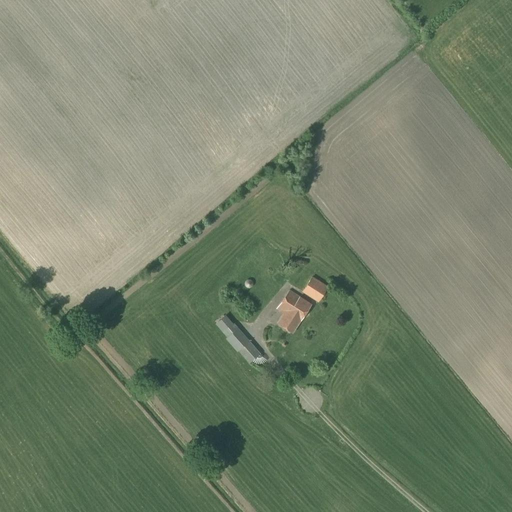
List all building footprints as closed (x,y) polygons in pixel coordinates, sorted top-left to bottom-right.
[(199,275),(205,268),(194,259),(188,266),(199,275)] [(318,302),(328,287),(312,277),(302,292),(318,302)] [(299,323),(311,304),(300,296),(299,297),(289,290),(277,308),(284,313),(277,323),(292,333),(299,323)] [(237,329),(233,324),(225,315),(216,324),(228,337),(227,338),(238,351),(238,350),(249,362),(259,354),(248,342),(249,341),(238,328),(237,329)] [(224,480),(237,489),(242,481),(229,473),(224,480)]
